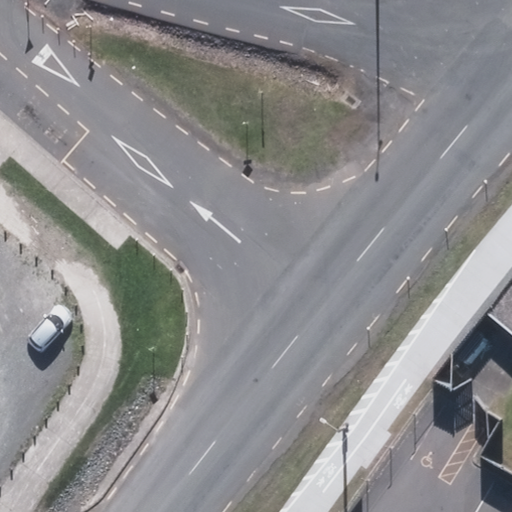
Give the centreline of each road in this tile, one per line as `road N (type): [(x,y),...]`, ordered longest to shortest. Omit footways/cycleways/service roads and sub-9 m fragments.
road 1 (unclassified): [(240,412),(254,310),(237,245),(0,1)]
road 2 (unclassified): [(240,412),(511,69)]
road 3 (unclassified): [(511,67),(259,0)]
road 4 (unclassified): [(163,511),(240,412)]
